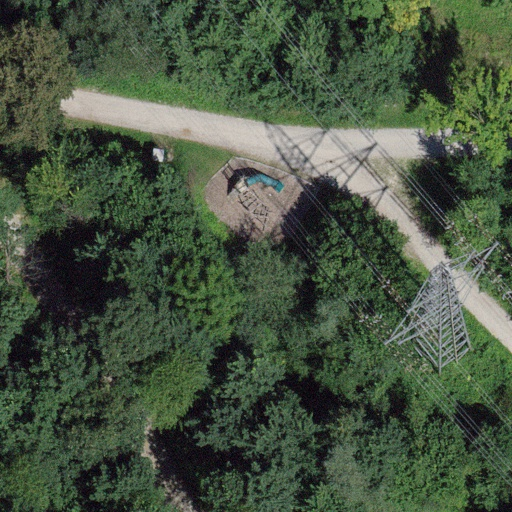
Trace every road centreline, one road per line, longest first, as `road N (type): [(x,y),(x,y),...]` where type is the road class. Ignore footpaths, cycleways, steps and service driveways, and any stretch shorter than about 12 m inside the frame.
road 1 (track): [(0,214),(185,511)]
road 2 (track): [(335,141),(0,96)]
road 3 (unknown): [(335,141),(511,330)]
road 4 (track): [(511,143),(335,141)]
